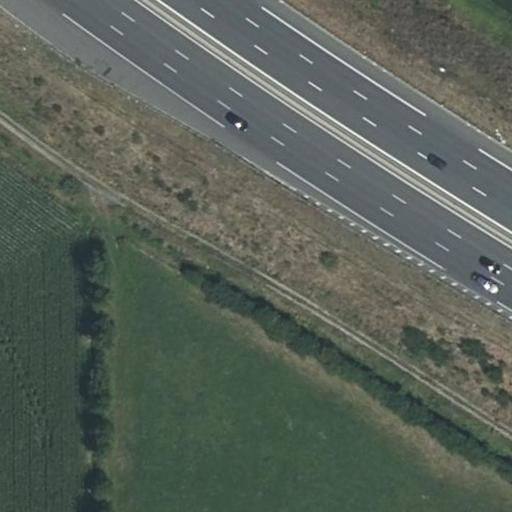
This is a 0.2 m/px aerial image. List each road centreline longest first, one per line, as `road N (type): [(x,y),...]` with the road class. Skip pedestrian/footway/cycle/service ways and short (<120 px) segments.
road 1 (track): [(0,116),(84,178),(511,432)]
road 2 (motorway): [(90,0),(283,136),(511,280)]
road 3 (motorway): [(511,203),(205,0)]
